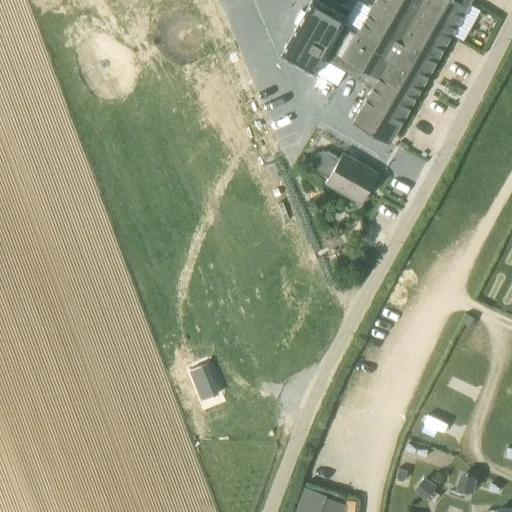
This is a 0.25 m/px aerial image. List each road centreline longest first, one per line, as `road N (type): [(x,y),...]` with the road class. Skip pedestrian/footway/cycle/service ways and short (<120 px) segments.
road 1 (unclassified): [(272,511),(511,20)]
road 2 (unknown): [(358,511),(376,412),(511,155)]
road 3 (track): [(219,0),(350,340)]
